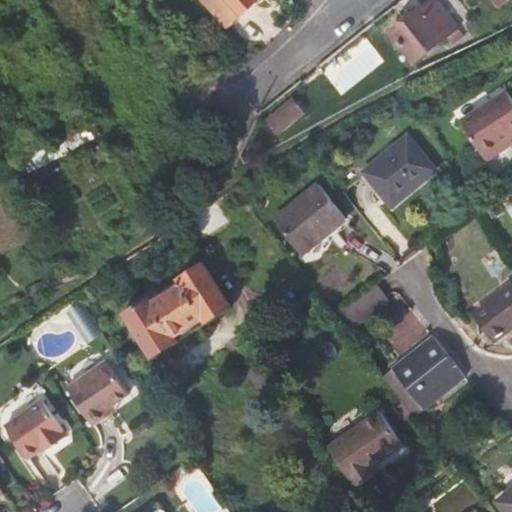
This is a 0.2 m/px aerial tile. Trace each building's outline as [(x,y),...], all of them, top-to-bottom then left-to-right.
[(202,0),(202,1),(229,30),(261,0),(202,0)] [(490,0),(498,10),(510,0),(490,0)] [(451,45),(463,36),(436,1),(392,35),(415,64),(446,39),(451,45)] [(511,89),(466,120),(485,150),(511,132),(511,89)] [(295,97),(270,119),(282,133),(307,111),(295,97)] [(65,138),(33,150),(38,164),(70,152),(65,138)] [(421,144),(374,175),(398,211),(445,179),(421,144)] [(0,249),(0,250),(32,238),(9,178),(0,181),(0,249)] [(328,187),(281,220),(306,254),(353,221),(328,187)] [(511,252),(503,239),(489,249),(494,257),(456,285),(474,311),(511,282),(511,252)] [(209,261),(206,262),(235,305),(237,304),(209,261)] [(213,320),(234,307),(235,305),(206,262),(204,263),(183,276),(187,282),(154,302),(151,297),(127,312),(155,355),(179,341),(176,335),(208,314),(213,320)] [(95,294),(88,284),(78,290),(85,300),(95,294)] [(380,286),(338,317),(351,334),(393,303),(380,286)] [(437,341),(396,371),(427,413),(468,382),(437,341)] [(69,387),(94,424),(109,414),(107,409),(131,392),(108,360),(69,387)] [(416,421),(427,413),(396,371),(385,379),(416,421)] [(69,436),(44,399),(7,425),(30,458),(48,446),(51,448),(69,436)] [(384,414),(333,449),(360,488),(381,475),(376,467),(406,446),(384,414)] [(511,511),(511,495),(497,507),(501,511),(511,511)]
